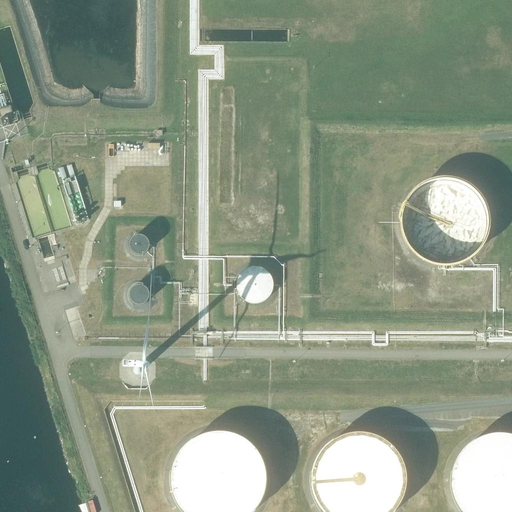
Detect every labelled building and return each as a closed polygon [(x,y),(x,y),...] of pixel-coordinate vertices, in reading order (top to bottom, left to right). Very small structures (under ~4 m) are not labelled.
[(407,197),(405,200),(404,203),(403,205),(402,207),(401,209),(401,211),(400,214),(400,216),(399,219),(399,221),(399,222),(399,224),(399,227),(400,229),(400,232),(400,234),(401,236),(402,238),(403,241),(404,243),(405,245),(406,247),(407,249),(409,251),(411,254),(413,255),(415,257),(417,258),(418,260),(420,261),(424,263),(426,264),(428,265),(430,266),(433,266),(435,267),(438,268),(440,268),(443,268),(446,268),(448,268),(450,267),(453,267),(455,267),(457,266),(460,265),(462,264),(464,263),(466,262),(468,261),(470,260),(472,258),(474,257),(476,255),(476,254),(479,251),(480,250),(482,248),(483,246),(484,243),(485,241),(486,239),(487,237),(487,236),(488,233),(488,231),(489,229),(489,226),(489,225),(489,224),(489,222),(489,219),(489,217),(488,214),(488,213),(487,211),(487,210),(487,209),(486,206),(485,204),(484,202),(482,199),(481,197),(480,196),(479,194),(477,192),(475,191),(474,190),(472,187),(470,186),(468,185),(467,184),(465,183),(461,181),(458,180),(455,179),(451,179),(448,178),(444,178),(440,178),(437,179),(433,179),(431,180),(429,181),(425,182),(423,183),(421,184),(419,185),(417,187),(415,188),(413,191),(411,192),(409,194),(407,197)] [(88,215),(77,180),(62,185),(75,226),(89,221),(89,219),(92,218),(91,215),(88,215)] [(135,237),(134,237),(133,238),(132,238),(132,239),(131,240),(130,241),(130,242),(129,244),(129,245),(129,246),(129,247),(129,249),(130,250),(131,251),(131,252),(132,253),(133,254),(134,254),(135,255),(136,255),(137,255),(139,256),(140,255),(141,255),(142,255),(143,254),(145,254),(146,253),(146,252),(147,251),(148,250),(148,249),(148,247),(149,247),(149,246),(149,245),(148,244),(148,243),(148,241),(147,240),(146,239),(145,238),(143,237),(142,236),(141,236),(140,236),(138,236),(137,236),(136,236),(135,237)] [(271,278),(271,277),(270,276),(269,275),(268,273),(266,272),(265,270),(263,270),(261,269),(260,268),(258,268),(257,267),(255,267),(254,267),(252,267),(250,268),(249,268),(248,269),(247,269),(246,269),(244,271),(243,272),(242,273),(241,274),(240,275),(239,276),(238,278),(237,280),(237,281),(236,283),(236,284),(236,286),(236,287),(236,288),(237,289),(237,290),(237,292),(238,293),(239,295),(240,297),(241,298),(243,300),(244,301),(246,302),(248,302),(250,303),(252,303),(254,304),(256,304),(257,303),(260,303),(262,302),(263,301),(265,300),(266,299),(268,298),(268,297),(269,296),(271,294),(271,293),(271,292),(272,290),(272,288),(273,287),(273,286),(273,284),(272,283),(272,282),(272,281),(271,279),(271,278)] [(137,286),(135,287),(134,287),(133,288),(132,288),(131,289),(131,290),(130,291),(130,292),(129,294),(129,295),(129,296),(129,297),(129,298),(129,299),(130,300),(130,301),(131,302),(132,303),(133,304),(134,304),(135,305),(136,305),(137,306),(138,306),(140,305),(141,305),(142,305),(143,304),(145,304),(145,303),(146,302),(147,301),(147,300),(148,299),(148,298),(148,297),(148,296),(148,295),(148,294),(148,292),(147,291),(146,290),(145,289),(145,288),(144,288),(143,287),(142,287),(140,286),(139,286),(138,286),(137,286)] [(215,431),(211,432),(208,432),(204,433),(202,434),(200,435),(197,436),(194,438),(192,439),(189,441),(186,444),(185,445),(184,446),(182,448),(181,450),(179,453),(177,455),(176,457),(176,458),(175,461),(174,463),(174,464),(173,467),(172,469),(172,471),(172,475),(171,477),(171,480),(171,481),(172,484),(172,485),(172,487),(173,490),(173,492),(174,493),(175,495),(176,498),(177,500),(177,501),(178,503),(181,506),(182,508),(184,510),(185,511),(251,511),(254,510),(257,507),(258,505),(259,503),(261,499),(262,498),(263,496),(263,495),(264,493),(264,490),(265,487),(266,484),(266,482),(266,481),(266,477),(266,476),(266,473),(266,472),(265,470),(265,467),(264,465),(264,464),(263,461),(262,460),(261,458),(260,456),(259,453),(256,450),(255,448),(252,445),(250,443),(247,440),(244,438),(242,437),(238,435),(235,434),(233,433),(229,432),(227,432),(223,431),(219,431),(217,431),(215,431)] [(393,511),(395,510),(397,508),(399,505),(400,503),(401,501),(402,499),(403,497),(403,495),(404,494),(404,492),(405,489),(405,487),(406,483),(406,480),(406,477),(405,476),(405,474),(405,471),(404,469),(403,465),(402,462),(401,460),(400,457),(398,455),(396,452),(395,450),(392,448),(391,446),(390,445),(388,444),(386,442),(384,441),(381,439),(378,438),(376,437),(373,436),(370,435),(367,434),(364,434),(361,433),(358,433),(354,434),(352,434),(350,434),(347,435),(344,436),(341,437),(339,437),(336,439),(334,440),(331,442),(329,444),(327,445),(325,447),(323,449),(322,451),(320,453),(319,454),(318,456),(316,459),(316,460),(315,462),(314,465),(313,467),(312,469),(312,471),(312,473),(312,474),(311,475),(311,478),(311,480),(311,481),(311,485),(312,488),(312,489),(312,490),(313,492),(313,495),(314,497),(314,498),(315,500),(316,502),(317,503),(318,505),(319,507),(320,508),(320,509),(322,511),(323,511),(322,511),(393,511)] [(511,511),(511,435),(508,435),(506,434),(504,434),(500,434),(496,434),(494,434),(490,435),(488,435),(484,436),(482,437),(479,438),(476,439),(473,441),(471,443),(468,445),(466,447),(465,448),(463,450),(461,453),(459,455),(458,457),(457,459),(455,463),(454,465),(454,467),(453,468),(453,470),(452,472),(452,474),(452,476),(452,478),(452,479),(452,482),(452,484),(452,487),(452,488),(452,489),(453,491),(454,495),(454,496),(455,498),(455,500),(456,502),(457,504),(459,507),(460,508),(462,510),(462,511),(463,511),(511,511)]
